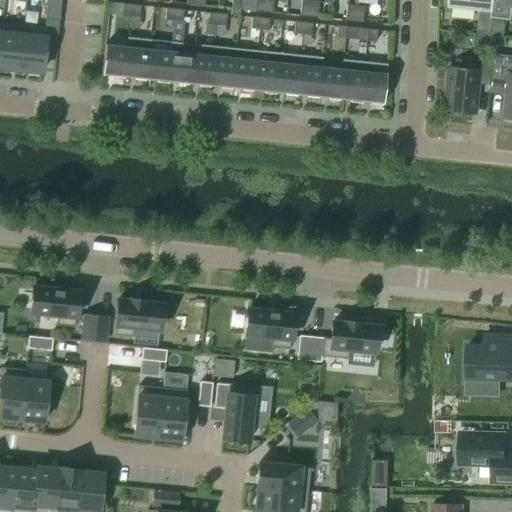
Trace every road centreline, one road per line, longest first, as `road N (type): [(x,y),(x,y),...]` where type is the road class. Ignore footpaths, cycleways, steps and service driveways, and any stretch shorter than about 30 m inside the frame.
road 1 (residential): [(0,239),(511,285)]
road 2 (residential): [(417,148),(0,104)]
road 3 (residential): [(86,453),(234,467),(230,511)]
road 4 (residential): [(417,148),(420,0)]
